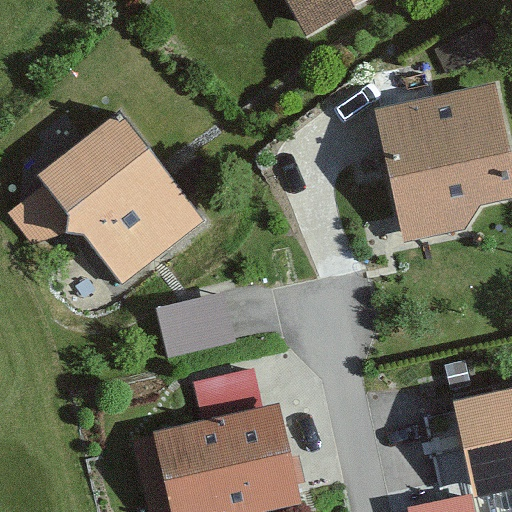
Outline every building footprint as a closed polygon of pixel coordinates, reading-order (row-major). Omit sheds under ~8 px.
[(369,0),(281,0),(302,37),(369,0)] [(487,91),(369,115),(396,247),(467,232),(463,211),(509,202),(487,91)] [(192,229),(107,120),(30,179),(40,191),(3,220),(33,259),(69,231),(114,289),(192,229)] [(222,343),(214,300),(155,312),(164,355),(222,343)] [(286,511),(291,511),(271,407),(251,411),(244,374),(189,385),(197,424),(145,434),(147,440),(129,444),(141,511),(286,511)] [(511,391),(444,404),(462,500),(511,490),(511,391)]
